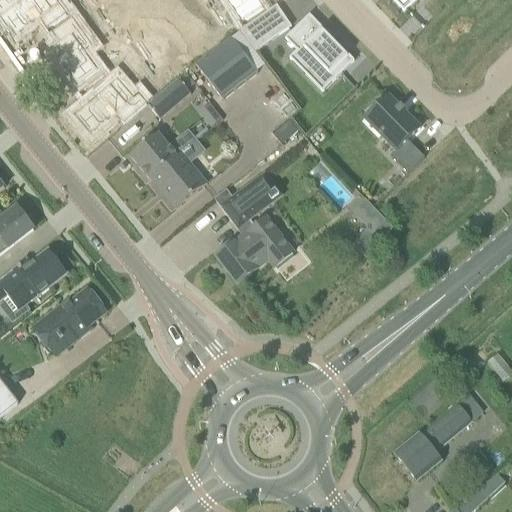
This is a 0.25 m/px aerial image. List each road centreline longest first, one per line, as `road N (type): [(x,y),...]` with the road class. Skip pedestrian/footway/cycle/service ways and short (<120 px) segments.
road 1 (residential): [(511,70),(459,122),(335,0)]
road 2 (tertiary): [(316,416),(413,337),(485,261)]
road 3 (tertiary): [(485,261),(297,393)]
road 4 (unclassified): [(123,260),(0,108)]
road 5 (unclassified): [(251,388),(144,283)]
road 6 (unclassified): [(144,283),(186,360),(224,408)]
